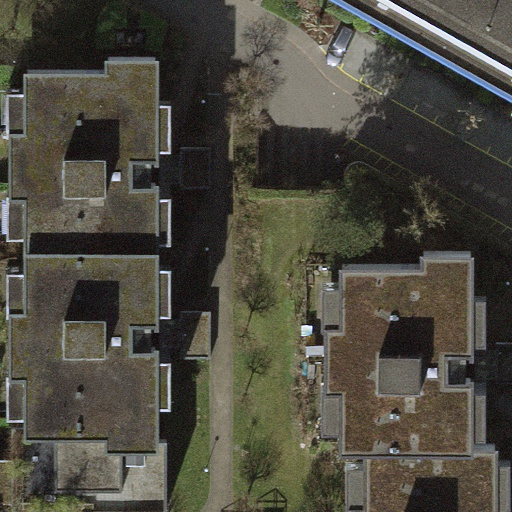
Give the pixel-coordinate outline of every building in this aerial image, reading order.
[(511,0),(346,0),(511,92),(511,109),(511,110),(511,0)] [(28,191),(28,249),(156,249),(156,56),(109,56),(109,69),(28,69),(28,129),(13,129),(13,191),(28,191)] [(211,147),(181,147),(181,187),(211,188),(211,147)] [(157,439),(156,249),(28,249),(28,308),(13,308),(13,370),(28,370),(28,425),(12,426),(13,510),(71,510),(71,497),(120,497),(120,510),(168,510),(168,439),(157,439)] [(343,445),(367,444),(472,444),(471,250),(424,251),(424,264),(343,264),(343,323),(327,323),(328,385),(343,385),(343,445)] [(211,310),(181,311),(181,357),(212,356),(211,310)] [(511,342),(496,342),(497,383),(511,382),(511,342)] [(495,511),(496,444),(472,444),(367,444),(367,503),(352,503),(352,511),(495,511)]
